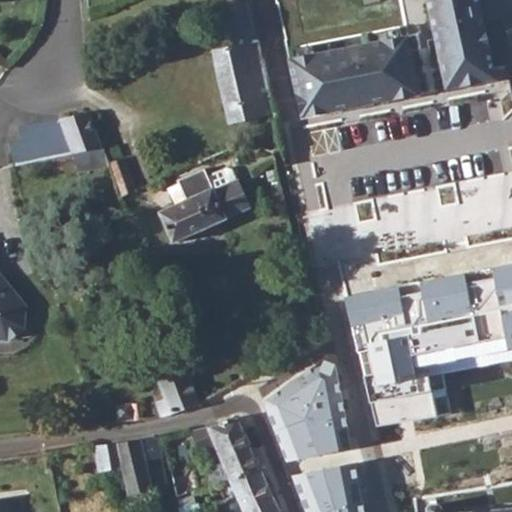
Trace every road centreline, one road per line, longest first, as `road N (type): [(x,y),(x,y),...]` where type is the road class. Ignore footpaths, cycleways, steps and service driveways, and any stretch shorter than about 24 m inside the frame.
road 1 (residential): [(287,511),(236,396),(151,426),(0,450)]
road 2 (residential): [(0,116),(55,42),(68,0)]
